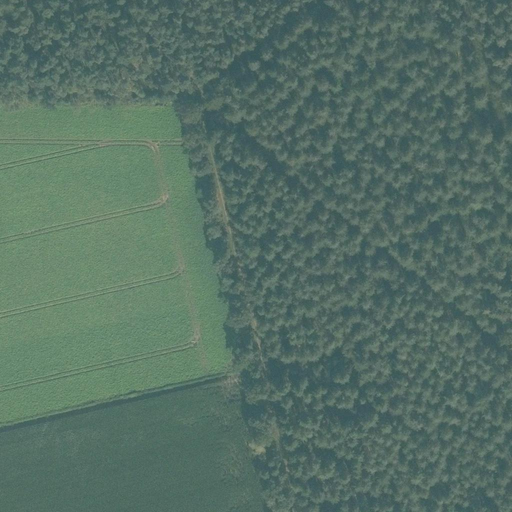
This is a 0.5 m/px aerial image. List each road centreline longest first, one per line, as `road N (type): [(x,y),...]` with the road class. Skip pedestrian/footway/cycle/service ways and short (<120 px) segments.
road 1 (track): [(201,100),(306,511)]
road 2 (track): [(201,100),(511,345)]
road 3 (track): [(201,100),(0,96)]
road 4 (track): [(201,100),(324,0)]
